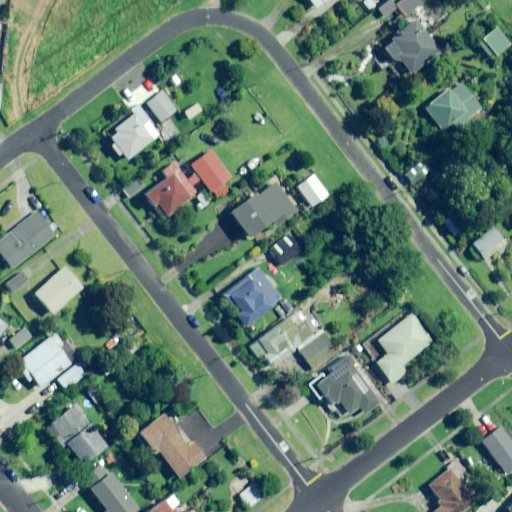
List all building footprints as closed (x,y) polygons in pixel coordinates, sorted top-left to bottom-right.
[(402,0),(396,5),(408,19),(426,6),(421,0),(402,0)] [(395,10),(390,1),(378,9),(384,17),(395,10)] [(380,48),(392,63),(397,59),(409,74),(440,49),(416,19),(380,48)] [(508,47),(491,25),(472,39),(489,61),(508,47)] [(484,109),(463,82),(451,92),(448,88),(423,108),(447,138),(484,109)] [(178,109),(163,90),(146,104),(161,123),(178,109)] [(116,156),(120,153),(126,159),(153,138),(133,113),(113,130),(115,133),(109,138),(112,142),(108,146),(116,156)] [(180,134),(170,121),(159,130),(169,143),(180,134)] [(189,165),(209,193),(211,191),(216,198),(227,191),(221,183),(230,177),(210,150),(189,165)] [(172,163),(160,172),(165,178),(142,195),(151,207),(155,205),(163,216),(195,193),(189,186),(197,180),(192,172),(184,178),(172,163)] [(422,178),(414,168),(405,175),(413,185),(422,178)] [(328,195),(313,175),(296,187),(311,207),(328,195)] [(228,213),(247,239),(263,227),(267,233),(285,220),(297,211),(275,181),(256,195),(255,193),(228,213)] [(55,235),(36,211),(0,238),(0,256),(10,270),(55,235)] [(502,238),(493,227),(472,244),(485,261),(499,250),(494,244),(502,238)] [(285,295),(262,264),(219,297),(232,314),(243,328),(285,295)] [(82,288),(63,267),(33,294),(51,315),(82,288)] [(28,281),(21,272),(5,284),(12,293),(28,281)] [(297,348),(323,330),(306,306),(247,346),(255,358),(260,354),(269,368),(297,348)] [(432,342),(409,312),(374,339),(362,348),(390,384),(405,372),(401,366),(432,342)] [(32,337),(24,328),(9,341),(16,350),(32,337)] [(62,344),(55,333),(13,365),(26,381),(31,378),(38,388),(70,364),(58,348),(62,344)] [(313,383),(329,407),(332,412),(333,411),(339,420),(346,416),(358,408),(362,414),(378,403),(347,357),(328,369),(330,372),(313,383)] [(86,376),(79,364),(56,379),(64,391),(86,376)] [(109,444),(76,403),(45,427),(59,446),(63,442),(81,466),(109,444)] [(176,428),(164,413),(138,433),(154,454),(157,452),(178,479),(204,459),(178,426),(176,428)] [(511,469),(511,443),(499,427),(480,442),(505,475),(511,469)] [(474,483),(454,453),(445,460),(450,468),(426,484),(441,505),(431,511),(461,511),(474,504),(464,490),(474,483)] [(134,511),(139,509),(103,463),(81,480),(105,510),(102,511),(134,511)] [(264,497),(255,484),(240,495),(250,508),(264,497)] [(201,511),(197,505),(187,511),(178,511),(176,508),(180,505),(173,495),(148,511),(201,511)] [(511,511),(511,501),(502,511),(511,511)]
